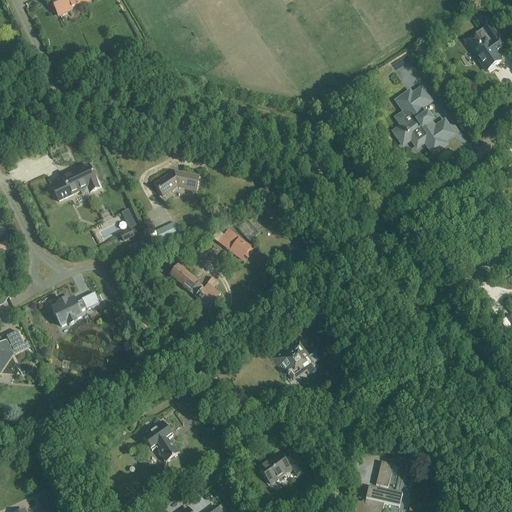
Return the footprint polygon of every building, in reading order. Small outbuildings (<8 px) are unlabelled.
[(52,0),(60,16),(90,2),(89,0),(52,0)] [(481,8),(471,16),(479,28),(489,20),(487,17),(481,8)] [(473,37),(466,43),(472,51),(486,71),(500,61),(495,53),(498,51),(499,52),(506,47),(490,24),(489,25),(482,30),(483,31),(473,37)] [(421,109),(431,103),(421,89),(412,96),(409,93),(406,95),(406,94),(399,99),(399,100),(396,102),(405,115),(399,120),(403,126),(393,133),(395,136),(394,137),(399,143),(400,143),(402,146),(412,139),(417,146),(423,141),(432,155),(435,152),(436,153),(443,149),(442,148),(445,146),(443,142),(453,135),(444,122),(434,129),(430,123),(431,121),(427,115),(425,116),(421,109)] [(90,194),(99,189),(89,167),(73,174),(73,173),(61,178),(64,184),(52,189),(59,203),(80,193),(79,191),(87,187),(90,194)] [(178,188),(196,192),(199,178),(174,173),(155,186),(163,197),(176,188),(178,188)] [(286,216),(279,206),(266,214),(272,224),(286,216)] [(155,232),(160,244),(179,235),(174,223),(155,232)] [(241,262),(251,248),(228,230),(224,236),(218,232),(212,239),(241,262)] [(120,236),(124,243),(133,238),(130,231),(120,236)] [(7,244),(14,241),(11,234),(4,237),(7,244)] [(208,285),(205,289),(199,284),(187,274),(190,271),(181,264),(170,277),(209,310),(218,300),(217,299),(220,295),(208,285)] [(62,311),(55,315),(63,333),(70,330),(71,331),(78,328),(77,326),(84,323),(82,318),(88,314),(89,316),(102,309),(97,299),(84,304),(85,306),(78,309),(76,305),(69,308),(68,306),(61,309),(62,311)] [(13,352),(24,347),(17,332),(6,338),(8,341),(6,343),(5,342),(0,344),(0,372),(12,355),(10,351),(13,350),(13,352)] [(315,354),(309,358),(300,345),(285,356),(281,351),(272,358),(282,373),(287,374),(289,376),(291,374),(294,379),(302,373),(301,372),(305,369),(309,376),(322,367),(319,362),(320,361),(315,354)] [(217,377),(215,378),(211,373),(199,381),(208,396),(216,391),(217,392),(224,387),(217,377)] [(174,402),(181,412),(196,401),(189,392),(174,402)] [(178,426),(187,420),(183,415),(175,422),(178,426)] [(166,464),(179,454),(169,440),(173,437),(162,423),(141,437),(152,452),(156,450),(166,464)] [(286,462),(285,463),(280,456),(270,463),(268,461),(258,469),(270,485),(290,470),(292,469),(297,476),(303,471),(293,456),(286,461),(286,462)] [(376,486),(388,489),(393,466),(381,463),(376,486)] [(383,505),(399,509),(402,496),(368,488),(365,504),(357,503),(354,511),(381,511),(382,511),(383,505)] [(57,511),(49,493),(37,498),(43,511),(24,511),(21,511),(57,511)]
